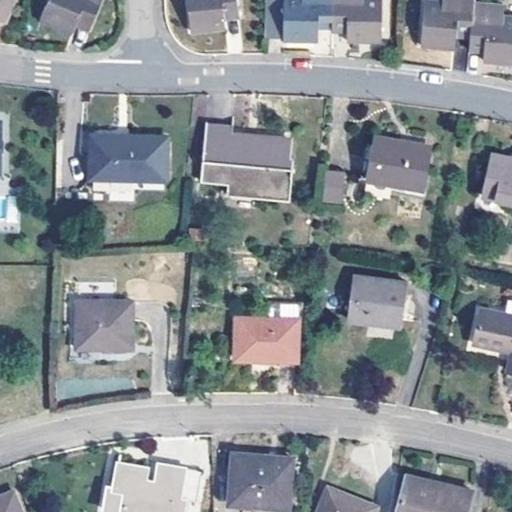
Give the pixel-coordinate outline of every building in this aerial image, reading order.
[(0,0),(0,22),(6,25),(16,0),(0,0)] [(73,31),(75,24),(79,14),(94,20),(102,0),(48,0),(41,18),(73,31)] [(226,28),(225,20),(225,6),(238,4),(238,0),(188,0),(191,30),(226,28)] [(265,0),(264,39),(284,39),(283,0),(265,0)] [(320,39),(320,28),(320,18),(333,17),(334,0),(283,0),(284,39),(320,39)] [(334,0),(333,17),(349,17),(350,31),(350,39),(383,39),(382,0),(334,0)] [(472,27),(475,3),(475,0),(442,0),(443,3),(425,3),(423,46),(457,47),(458,37),(458,26),(472,27)] [(505,5),(475,3),(472,27),(471,37),(485,38),(485,51),(484,60),(511,61),(511,18),(505,18),(505,5)] [(239,19),(238,4),(225,6),(225,20),(239,19)] [(90,32),(94,20),(79,14),(75,24),(90,32)] [(320,28),(333,27),(333,17),(320,18),(320,28)] [(333,32),(350,31),(349,17),(333,17),(333,27),(333,32)] [(458,37),(471,37),(472,27),(458,26),(458,37)] [(470,51),(485,51),(485,38),(471,37),(470,51)] [(295,156),(290,155),(291,139),(232,133),(233,125),(208,124),(203,178),(229,181),(228,191),(287,196),(288,173),(293,174),(295,156)] [(90,132),(89,177),(168,179),(168,135),(90,132)] [(374,134),(366,178),(424,190),(433,148),(399,142),(399,139),(374,134)] [(482,195),(511,202),(511,156),(493,152),(482,195)] [(342,167),(329,166),(325,196),(338,198),(342,167)] [(348,318),(401,326),(407,280),(354,273),(348,318)] [(76,345),(134,347),(134,298),(76,298),(76,345)] [(508,368),(511,369),(511,313),(483,307),(474,343),(511,351),(508,368)] [(234,359),(298,361),(299,318),(236,316),(234,359)] [(228,501),(289,506),(293,456),(232,451),(228,501)] [(121,511),(183,511),(186,499),(180,497),(185,466),(157,463),(153,482),(145,481),(148,464),(138,462),(137,466),(117,463),(114,487),(125,489),(121,511)] [(395,511),(465,511),(473,488),(407,473),(395,511)] [(374,511),(377,505),(326,485),(314,511),(374,511)] [(0,511),(22,511),(13,489),(0,494),(0,511)]
